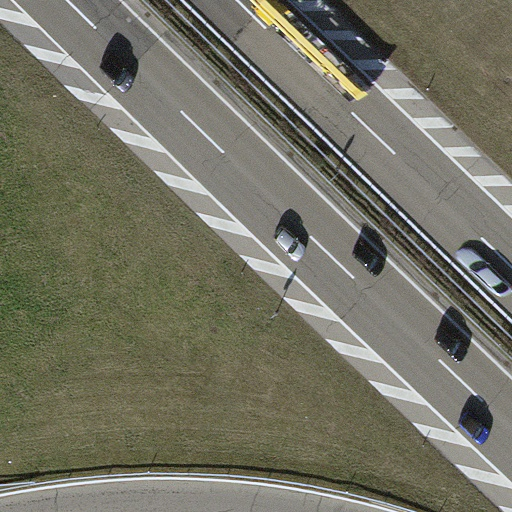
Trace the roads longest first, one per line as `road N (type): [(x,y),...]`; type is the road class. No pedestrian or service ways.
road 1 (motorway): [(67,0),(511,429)]
road 2 (motorway): [(511,265),(239,0)]
road 3 (motorway): [(57,511),(171,504),(277,511)]
